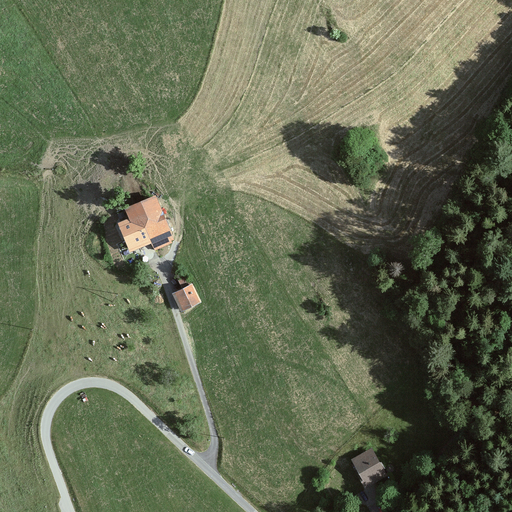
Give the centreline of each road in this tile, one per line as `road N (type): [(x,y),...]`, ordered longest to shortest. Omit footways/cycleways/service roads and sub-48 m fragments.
road 1 (unclassified): [(70,511),(45,420),(60,397),(91,383),(134,401),(250,511)]
road 2 (track): [(511,415),(484,411),(416,485),(402,511)]
